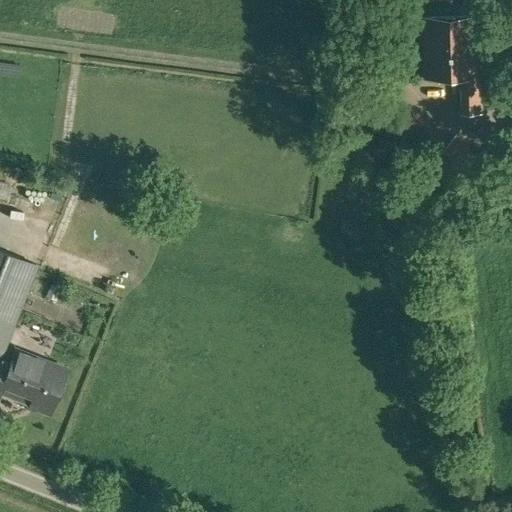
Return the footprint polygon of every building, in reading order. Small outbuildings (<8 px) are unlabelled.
[(462,113),(480,113),(479,16),(425,17),(425,78),(461,78),(462,113)] [(454,182),(479,155),(457,134),(432,160),(454,182)] [(499,189),(511,187),(511,169),(496,172),(499,189)] [(0,393),(27,404),(44,360),(14,349),(11,358),(9,361),(0,357),(0,352),(1,350),(35,263),(0,249),(0,393)] [(44,360),(27,404),(48,412),(65,368),(44,360)]
